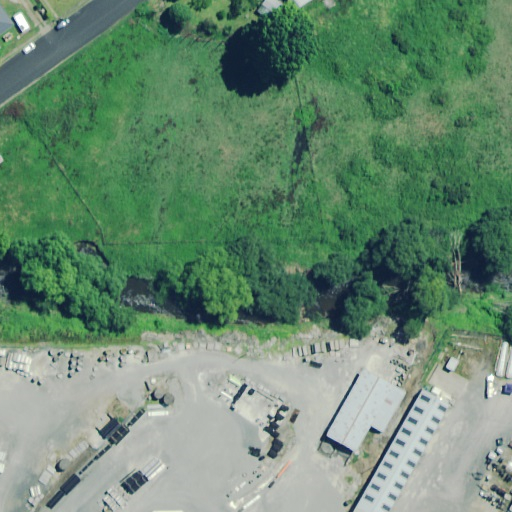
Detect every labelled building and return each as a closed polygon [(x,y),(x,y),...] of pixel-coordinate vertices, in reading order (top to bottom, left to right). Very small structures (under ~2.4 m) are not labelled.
[(283,6),(272,0),(261,0),(254,12),(273,23),(283,6)] [(284,0),(292,11),(307,0),(284,0)] [(0,33),(10,27),(0,11),(0,33)] [(397,392),(352,366),(314,433),(346,451),(360,426),(373,434),(397,392)] [(378,511),(439,406),(411,390),(341,511),(378,511)]
